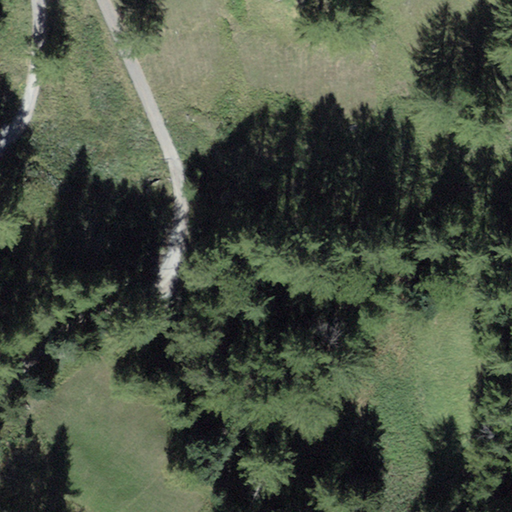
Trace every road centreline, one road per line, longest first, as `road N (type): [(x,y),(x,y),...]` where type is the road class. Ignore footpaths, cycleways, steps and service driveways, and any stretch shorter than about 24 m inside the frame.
road 1 (track): [(0,413),(30,359),(163,262),(178,222),(164,129),(112,0)]
road 2 (track): [(34,0),(23,104),(0,143)]
